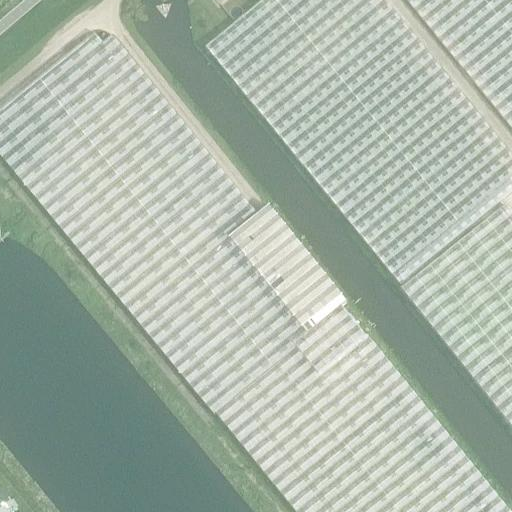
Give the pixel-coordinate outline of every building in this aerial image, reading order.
[(511,191),(511,157),(382,0),(263,0),(206,48),(401,285),(511,191)] [(511,0),(405,0),(511,128),(511,0)] [(508,511),(366,336),(365,337),(320,376),(297,344),(309,333),(231,237),(256,216),(111,37),(102,44),(94,34),(0,109),(0,156),(212,415),(214,414),(293,511),(508,511)] [(269,205),(256,216),(231,237),(309,333),(297,344),(320,376),(365,337),(341,308),(347,303),(269,205)] [(511,217),(505,209),(403,290),(511,428),(511,217)] [(0,511),(20,511),(0,486),(0,511)]
